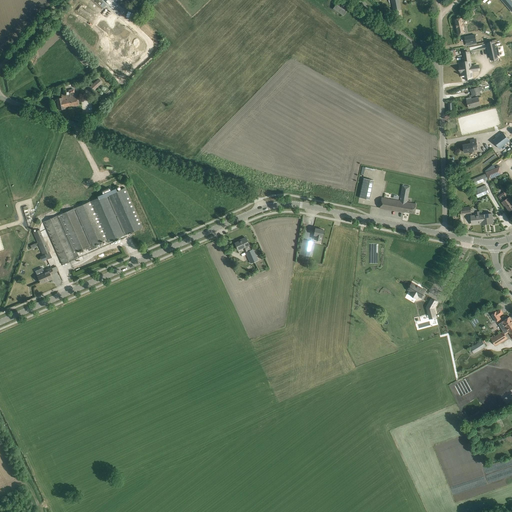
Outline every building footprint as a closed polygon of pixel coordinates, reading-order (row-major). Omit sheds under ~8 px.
[(339,0),(338,0),(336,4),(333,8),(343,15),(349,7),(339,0)] [(511,1),(511,0),(502,0),(511,10),(511,8),(511,1)] [(397,22),(409,14),(404,7),(400,10),(393,15),(397,22)] [(457,34),(467,32),(466,27),(465,27),(463,17),(454,19),(457,34)] [(464,37),(466,43),(476,40),(475,35),(464,37)] [(494,42),(488,43),(491,59),(497,58),(494,42)] [(462,66),(460,66),(461,72),(463,72),(463,78),(470,77),(470,71),(475,70),(475,66),(470,66),(470,62),(469,56),(469,52),(464,53),(465,56),(466,62),(461,63),(462,66)] [(96,81),(88,88),(92,92),(99,85),(96,81)] [(478,87),(471,89),(473,95),(480,93),(478,87)] [(74,89),(68,90),(69,94),(70,93),(70,94),(66,95),(69,107),(79,104),(77,93),(74,94),(74,93),(75,92),(74,89)] [(65,107),(69,107),(66,95),(65,96),(64,94),(61,94),(62,97),(56,99),(59,110),(65,108),(65,107)] [(480,105),(478,97),(472,99),(467,100),(469,108),(480,105)] [(304,104),(296,153),(317,157),(319,148),(352,153),(357,124),(327,119),(328,108),(304,104)] [(375,169),(382,129),(362,126),(357,150),(352,149),(352,152),(355,153),(353,165),(375,169)] [(510,140),(503,132),(493,140),(500,148),(510,140)] [(476,139),(470,140),(471,143),(463,144),(465,152),(478,150),(476,139)] [(387,156),(383,171),(393,173),(397,159),(387,156)] [(502,173),(500,166),(485,172),(488,179),(502,173)] [(485,173),(472,179),(475,185),(487,179),(485,173)] [(363,178),(359,197),(369,200),(373,180),(363,178)] [(381,198),(380,203),(380,208),(404,212),(404,211),(414,213),(416,204),(407,202),(410,186),(402,185),(399,201),(381,198)] [(490,193),(486,185),(474,190),(478,198),(490,193)] [(108,242),(142,227),(125,188),(99,199),(98,198),(44,221),(62,262),(66,261),(67,263),(72,261),(71,258),(78,255),(77,252),(87,247),(89,251),(97,247),(95,244),(106,239),(108,242)] [(511,203),(511,201),(509,197),(506,199),(503,195),(500,198),(498,196),(502,202),(504,205),(505,205),(509,211),(511,209),(511,203)] [(482,223),(481,214),(481,211),(477,212),(478,215),(471,216),(472,223),(478,223),(478,224),(482,223)] [(481,214),(482,223),(482,224),(493,223),(492,213),(481,214)] [(315,228),(314,235),(315,235),(314,239),(321,240),(324,230),(315,228)] [(49,253),(42,236),(40,230),(33,232),(43,255),(49,253)] [(236,248),(237,247),(238,250),(246,246),(248,251),(246,252),(250,263),(258,260),(253,249),(251,250),(245,237),(241,239),(242,240),(235,243),(236,246),(236,247),(236,248)] [(309,256),(311,246),(312,241),(305,240),(302,255),(309,256)] [(54,274),(52,269),(51,267),(44,271),(44,272),(37,276),(41,283),(48,280),(48,281),(52,279),(51,275),(54,274)] [(410,288),(408,290),(412,292),(410,294),(417,298),(418,295),(422,297),(425,291),(420,288),(421,287),(418,285),(417,286),(412,283),(411,285),(409,287),(410,288)] [(429,303),(427,307),(430,319),(436,317),(434,308),(435,307),(429,303)] [(398,311),(394,316),(403,323),(407,319),(398,311)] [(496,322),(501,318),(496,311),(491,314),(496,322)] [(502,322),(499,324),(503,331),(504,334),(508,331),(511,328),(511,319),(510,316),(502,321),(502,322)] [(507,338),(504,334),(503,331),(491,339),(495,345),(507,338)] [(474,353),(486,346),(482,340),(470,347),(474,353)] [(498,414),(492,417),(476,424),(477,426),(493,419),(494,421),(500,418),(498,414)]
